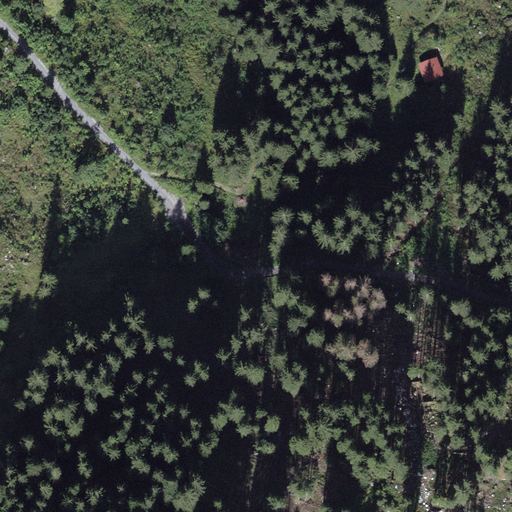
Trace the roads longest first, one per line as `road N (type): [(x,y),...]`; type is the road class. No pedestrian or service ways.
road 1 (track): [(511,303),(403,266),(255,267),(206,258),(142,176)]
road 2 (track): [(142,176),(0,24)]
